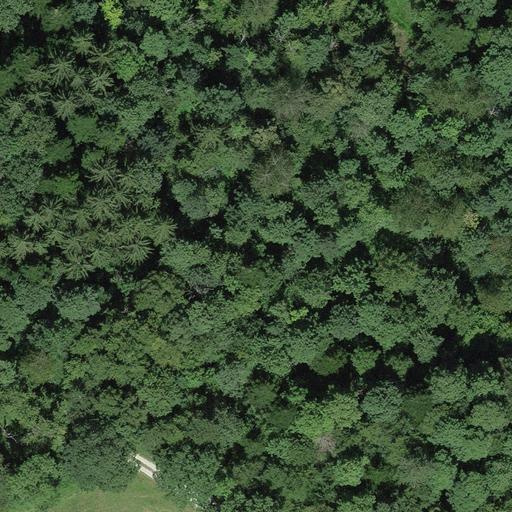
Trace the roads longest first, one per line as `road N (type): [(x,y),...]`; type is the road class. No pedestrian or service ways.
road 1 (track): [(0,380),(223,511)]
road 2 (track): [(511,91),(410,21)]
